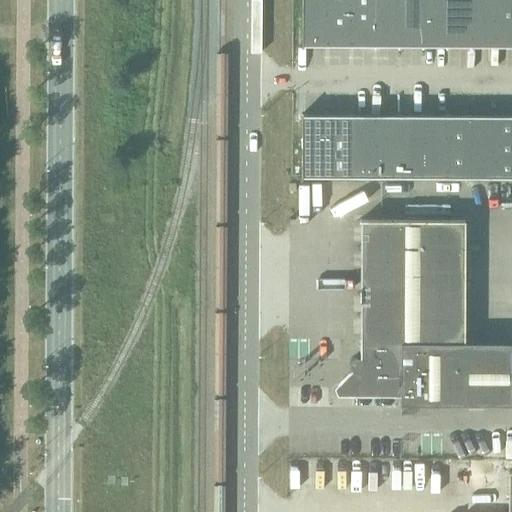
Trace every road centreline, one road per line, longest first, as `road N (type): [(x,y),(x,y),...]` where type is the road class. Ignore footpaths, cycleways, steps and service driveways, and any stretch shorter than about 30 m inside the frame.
road 1 (tertiary): [(56,511),(62,0)]
road 2 (unclassified): [(244,511),(247,0)]
